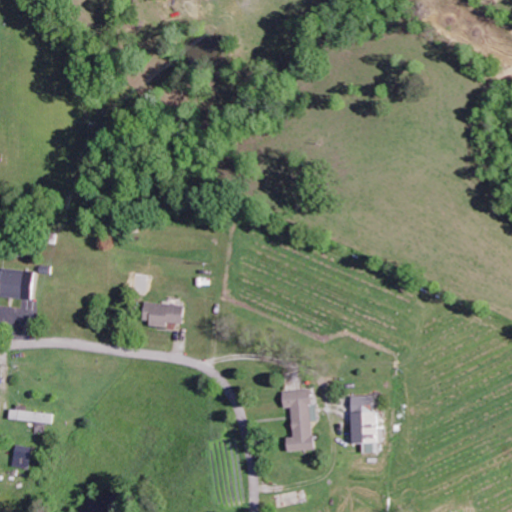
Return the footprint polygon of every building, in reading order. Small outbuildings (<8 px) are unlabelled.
[(0,294),(37,298),(39,273),(0,268),(0,294)] [(191,306),(152,301),(148,323),(173,326),(174,322),(188,324),(191,306)] [(293,450),(319,449),(318,420),(319,420),(318,389),(288,390),(289,407),(296,407),(297,436),(292,437),(293,450)] [(356,396),(358,444),(368,443),(369,453),(384,452),(382,410),(379,410),(378,395),(356,396)] [(14,420),(59,422),(59,412),(15,410),(14,420)] [(16,465),(32,470),(38,449),(22,444),(16,465)]
